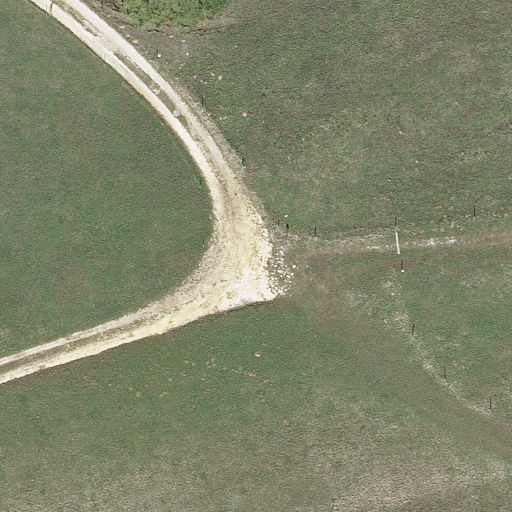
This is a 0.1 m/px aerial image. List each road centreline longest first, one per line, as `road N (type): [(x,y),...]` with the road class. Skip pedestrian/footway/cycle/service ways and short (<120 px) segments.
road 1 (track): [(56,0),(196,131),(235,222),(237,258),(204,300),(0,372)]
road 2 (track): [(237,258),(511,272)]
